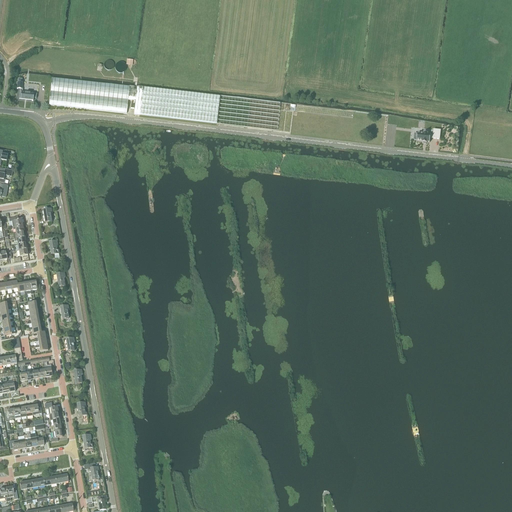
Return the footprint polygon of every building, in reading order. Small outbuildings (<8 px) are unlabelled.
[(114,64),(113,63),(113,62),(112,61),(111,61),(110,60),(109,60),(108,61),(107,61),(106,61),(105,62),(105,63),(104,64),(104,65),(104,66),(104,67),(105,67),(105,68),(106,69),(106,70),(107,70),(108,70),(109,70),(110,70),(111,70),(112,70),(113,69),(113,68),(114,67),(114,66),(114,65),(114,64)] [(127,67),(126,65),(125,64),(124,63),(123,62),(122,62),(121,62),(120,62),(119,62),(118,63),(117,63),(116,64),(116,65),(115,66),(115,67),(115,68),(115,69),(116,70),(116,71),(117,72),(118,73),(119,73),(120,73),(121,73),(122,73),(123,73),(124,72),(125,72),(126,71),(126,70),(127,69),(127,68),(127,67)] [(126,114),(128,100),(135,101),(134,115),(217,124),(220,97),(137,87),(137,91),(134,90),(134,87),(52,78),(49,105),(126,114)] [(18,82),(17,89),(20,89),(19,100),(25,100),(26,100),(26,101),(33,101),(33,99),(36,99),(37,94),(22,92),(23,89),(22,89),(23,83),(18,82)] [(220,96),(217,124),(277,131),(280,103),(220,96)] [(415,134),(414,141),(429,143),(430,135),(428,135),(427,135),(428,134),(424,133),(424,135),(418,134),(418,135),(415,134)] [(0,167),(2,161),(7,162),(8,155),(2,154),(3,152),(0,151),(0,167)] [(11,177),(12,171),(0,168),(0,182),(5,184),(5,180),(4,180),(4,176),(11,177)] [(0,197),(1,198),(1,197),(6,198),(8,186),(1,184),(0,183),(0,187),(2,187),(1,191),(0,191),(0,197)] [(51,220),(50,212),(52,212),(51,209),(43,211),(45,223),(49,223),(50,226),(54,225),(53,220),(51,220)] [(18,218),(9,219),(10,222),(12,222),(13,228),(15,227),(23,226),(22,220),(18,221),(18,218)] [(57,253),(56,245),(57,245),(57,242),(49,243),(51,256),(55,255),(55,258),(59,257),(59,252),(57,253)] [(27,250),(19,251),(20,257),(19,257),(20,263),(27,261),(26,256),(28,256),(27,250)] [(59,288),(65,287),(64,279),(65,278),(64,274),(56,275),(59,288)] [(62,321),(69,320),(67,311),(69,311),(68,307),(60,308),(62,321)] [(74,350),(73,342),(74,342),(74,339),(66,340),(68,353),(72,352),(72,355),(76,354),(76,350),(74,350)] [(48,370),(44,371),(46,378),(52,377),(56,377),(55,369),(51,369),(51,368),(48,368),(48,370)] [(76,385),(82,384),(81,376),(82,375),(81,371),(74,372),(76,385)] [(7,383),(9,393),(15,392),(14,387),(17,386),(16,379),(13,379),(13,382),(7,383)] [(52,403),(45,404),(45,410),(48,409),(49,415),(52,415),(59,414),(57,407),(52,408),(52,403)] [(82,404),(77,405),(79,417),(83,417),(83,420),(85,419),(87,419),(86,413),(85,414),(84,408),(86,408),(85,404),(82,404)] [(31,407),(33,416),(35,416),(35,415),(42,414),(40,407),(37,408),(37,406),(31,407)] [(7,414),(4,414),(6,421),(9,421),(9,420),(15,419),(13,410),(7,411),(7,414)] [(53,439),(51,439),(51,443),(58,441),(58,438),(63,437),(62,432),(55,433),(55,432),(52,433),(53,439)] [(85,450),(88,449),(91,449),(90,441),(91,440),(90,436),(83,437),(85,450)] [(36,438),(38,447),(44,446),(44,444),(47,444),(45,437),(42,437),(43,439),(39,440),(39,437),(36,438)] [(12,443),(9,443),(11,450),(13,449),(14,451),(20,450),(18,441),(12,442),(12,443)] [(95,464),(84,465),(85,470),(90,469),(93,482),(99,481),(97,471),(99,470),(98,468),(96,468),(95,464)] [(13,488),(6,489),(9,502),(11,502),(10,498),(15,498),(15,501),(18,500),(17,492),(14,492),(13,488)] [(0,493),(0,492),(0,500),(6,499),(6,503),(9,502),(6,489),(0,489),(0,491),(0,493)] [(102,497),(91,499),(92,504),(98,503),(100,511),(106,510),(104,500),(102,500),(102,497)]
